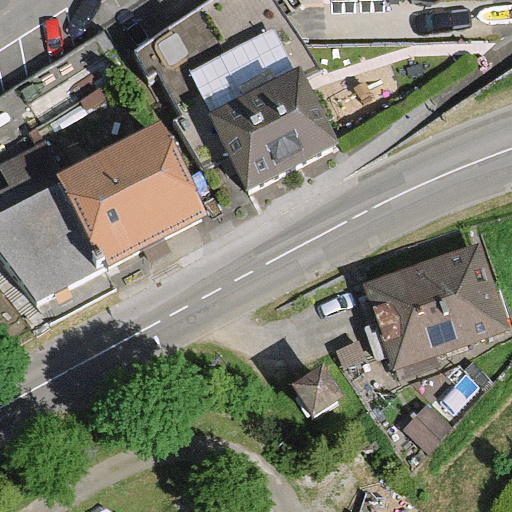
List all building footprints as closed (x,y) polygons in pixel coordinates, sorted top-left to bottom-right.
[(287,71),(196,118),(237,196),(327,149),(287,71)] [(197,218),(151,128),(44,183),(90,273),(197,218)] [(506,334),(474,247),(357,290),(389,377),(506,334)] [(316,369),(285,390),(304,418),(335,398),(316,369)] [(458,373),(429,406),(448,421),(476,389),(458,373)] [(421,405),(400,428),(427,453),(448,430),(421,405)] [(117,511),(111,502),(94,511),(117,511)]
